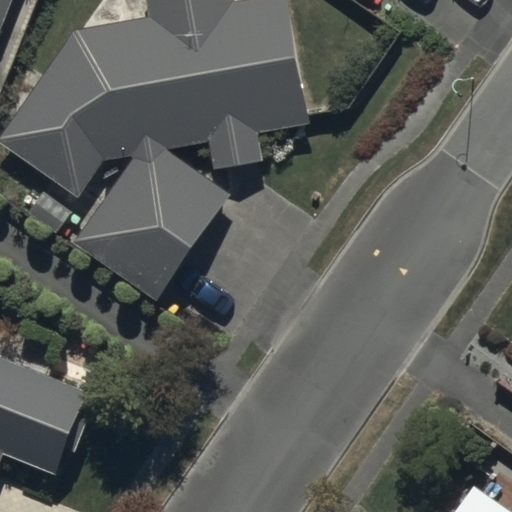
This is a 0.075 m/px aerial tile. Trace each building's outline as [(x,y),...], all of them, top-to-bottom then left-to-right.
[(136,167),(76,254),(160,311),(231,206),(170,161),(213,154),(217,183),(265,176),(260,147),(311,139),(292,4),(237,12),(235,0),(151,0),(156,27),(77,38),(0,150),(0,152),(81,207),(106,170),(136,167)] [(0,0),(0,41),(17,0),(0,0)] [(350,0),(368,12),(375,0),(350,0)] [(0,477),(5,466),(58,487),(90,406),(0,370),(0,477)] [(495,511),(475,498),(465,511),(495,511)]
